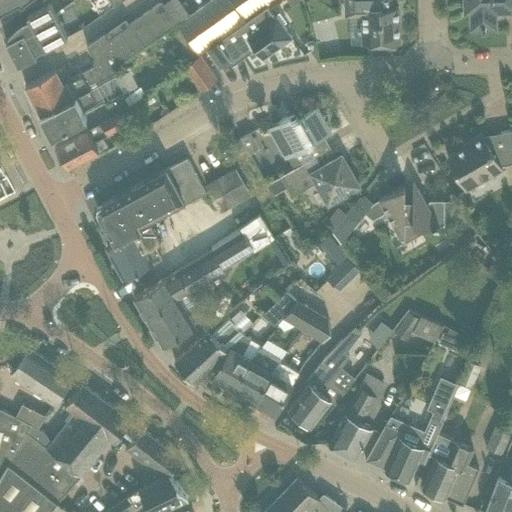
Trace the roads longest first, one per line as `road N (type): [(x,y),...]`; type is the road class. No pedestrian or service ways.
road 1 (residential): [(49,203),(271,83),(336,69)]
road 2 (residential): [(32,313),(182,437),(223,496)]
road 3 (residential): [(262,447),(186,399),(154,367),(80,262)]
road 4 (residential): [(262,447),(411,511)]
